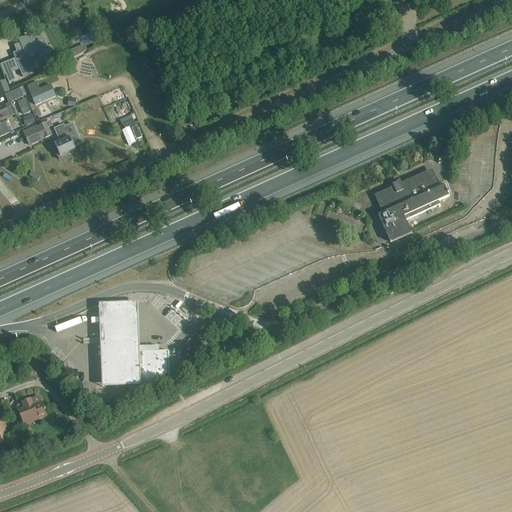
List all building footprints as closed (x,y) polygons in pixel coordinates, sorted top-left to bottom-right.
[(17,52),(13,54),(22,78),(30,74),(30,72),(39,68),(38,67),(54,60),(49,49),(40,53),(37,46),(33,47),(29,36),(28,36),(28,37),(28,36),(19,40),(21,46),(15,48),(17,52)] [(77,49),(68,53),(71,59),(79,55),(77,49)] [(12,73),(6,76),(9,83),(15,81),(12,73)] [(39,89),(36,82),(27,86),(35,106),(56,97),(50,85),(39,89)] [(8,86),(0,88),(0,94),(0,95),(10,92),(8,86)] [(23,97),(19,88),(10,92),(5,95),(8,103),(23,97)] [(110,102),(121,97),(119,92),(108,98),(110,102)] [(76,100),(68,100),(68,109),(77,108),(76,100)] [(3,105),(0,106),(0,121),(15,115),(11,106),(5,109),(3,105)] [(32,116),(25,118),(28,125),(34,123),(32,116)] [(0,137),(10,133),(5,122),(0,124),(0,137)] [(45,123),(23,133),(29,146),(51,136),(45,123)] [(61,142),(55,145),(60,157),(75,150),(82,147),(76,131),(73,123),(55,130),(61,142)] [(137,127),(131,129),(136,140),(142,138),(137,127)] [(392,188),(374,196),(383,214),(379,216),(390,243),(391,243),(391,244),(411,235),(411,234),(405,221),(406,221),(440,205),(439,203),(438,202),(449,197),(444,186),(440,188),(432,170),(402,184),(400,180),(390,184),(392,188)] [(327,218),(337,223),(341,215),(331,210),(327,218)] [(328,255),(330,249),(304,239),(301,245),(328,255)] [(307,264),(309,258),(283,249),(281,257),(279,256),(277,263),(299,270),(302,262),(307,264)] [(139,382),(138,353),(137,306),(100,307),(102,392),(139,391),(139,382)] [(157,352),(157,347),(140,348),(140,353),(138,353),(139,382),(169,381),(168,352),(157,352)] [(40,398),(37,396),(21,403),(24,409),(18,411),(23,422),(35,417),(36,421),(48,416),(40,398)] [(14,457),(8,441),(9,441),(1,421),(0,421),(0,453),(3,462),(14,457)]
